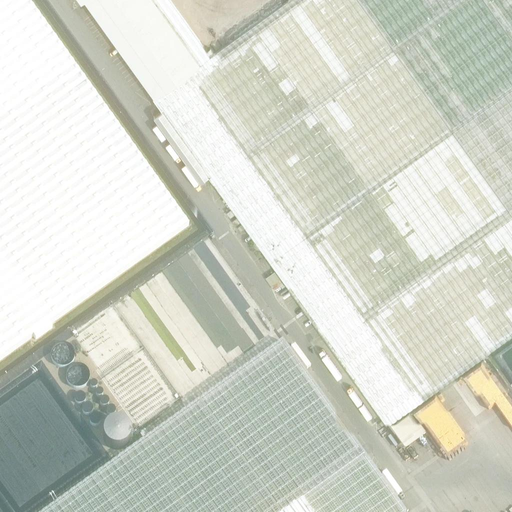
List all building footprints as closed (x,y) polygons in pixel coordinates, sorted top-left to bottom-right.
[(0,0),(0,360),(188,226),(26,0),(0,0)] [(78,0),(80,3),(84,0),(149,91),(205,51),(168,0),(78,0)] [(511,0),(290,0),(200,65),(154,98),(192,152),(209,176),(210,176),(311,316),(303,322),(370,416),(511,314),(511,0)] [(229,29),(221,35),(224,40),(233,33),(229,29)] [(220,45),(215,39),(207,45),(212,51),(220,45)] [(192,152),(154,98),(151,93),(141,100),(200,183),(209,176),(192,152)] [(403,511),(283,342),(46,511),(403,511)] [(71,385),(88,381),(85,366),(68,369),(71,385)] [(153,387),(147,375),(126,385),(128,388),(125,390),(127,393),(122,396),(128,408),(136,404),(140,412),(147,409),(140,394),(153,387)] [(414,410),(445,457),(465,444),(457,432),(456,433),(433,398),(414,410)] [(495,511),(470,474),(448,488),(453,496),(446,500),(432,509),(434,511),(495,511)]
